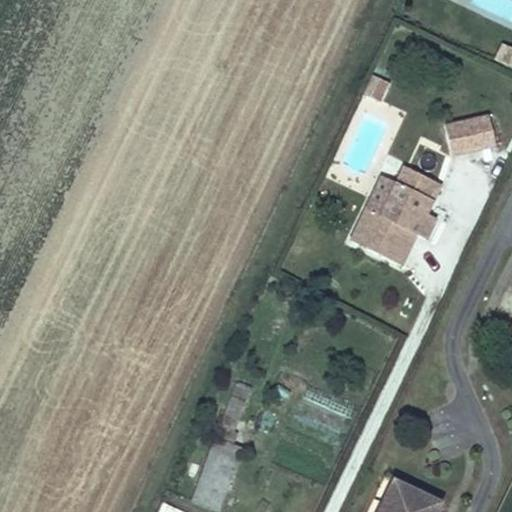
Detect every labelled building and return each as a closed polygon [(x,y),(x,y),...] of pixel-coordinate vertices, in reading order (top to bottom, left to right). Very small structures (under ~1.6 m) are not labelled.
[(511,0),(476,0),(474,6),(511,22),(511,0)] [(511,47),(501,43),(495,59),(511,66),(511,47)] [(392,81),(375,73),(366,92),(383,100),(392,81)] [(494,142),(488,114),(459,121),(464,146),(465,148),(494,142)] [(444,124),(449,149),(464,146),(459,121),(444,124)] [(351,244),(394,264),(433,183),(405,169),(381,221),(366,214),(351,244)] [(433,183),(394,264),(401,268),(416,237),(426,242),(436,220),(426,215),(440,186),(433,183)] [(231,398),(191,502),(219,511),(242,452),(231,446),(234,437),(232,436),(244,403),(231,398)] [(439,511),(443,505),(398,482),(382,511),(439,511)]
